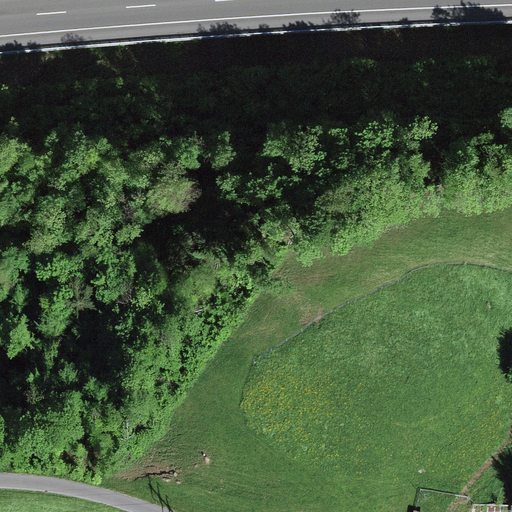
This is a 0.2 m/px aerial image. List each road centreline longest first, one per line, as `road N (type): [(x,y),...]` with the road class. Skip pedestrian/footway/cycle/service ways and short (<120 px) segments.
road 1 (motorway): [(0,18),(249,0)]
road 2 (residential): [(0,482),(65,483),(146,511)]
